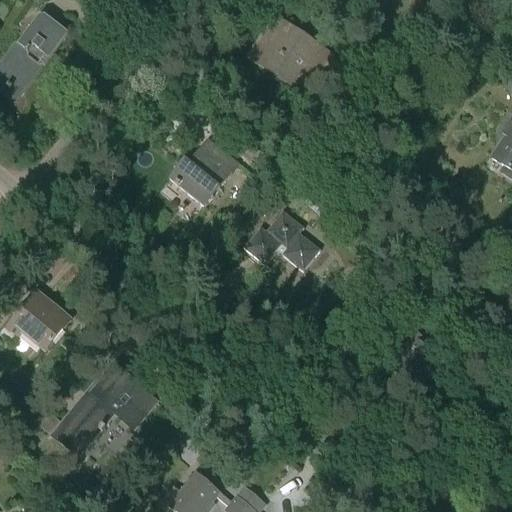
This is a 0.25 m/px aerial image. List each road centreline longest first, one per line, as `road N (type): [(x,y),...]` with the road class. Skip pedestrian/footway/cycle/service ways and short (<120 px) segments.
road 1 (residential): [(397,511),(23,200)]
road 2 (residential): [(23,200),(179,0)]
